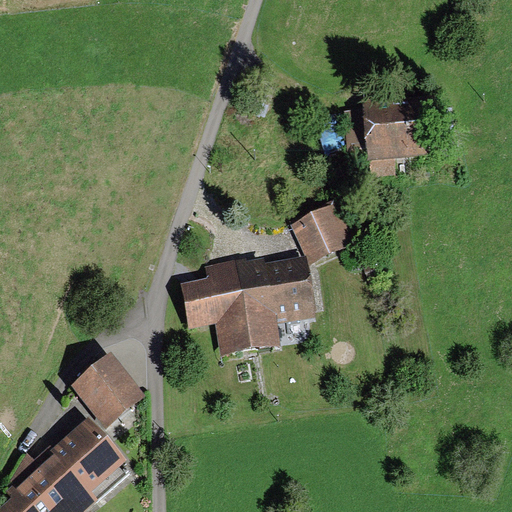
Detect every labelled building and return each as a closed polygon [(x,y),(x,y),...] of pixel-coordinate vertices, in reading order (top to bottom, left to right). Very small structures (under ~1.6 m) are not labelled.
[(427,102),(358,109),(363,160),(432,152),(427,102)] [(333,209),(292,228),(309,264),(350,244),(333,209)] [(207,285),(182,288),(187,324),(215,320),(219,352),(274,345),(271,325),(312,320),(303,256),(205,269),(207,285)] [(120,358),(82,385),(113,428),(150,401),(120,358)] [(139,471),(102,427),(1,511),(113,511),(119,507),(110,496),(139,471)]
